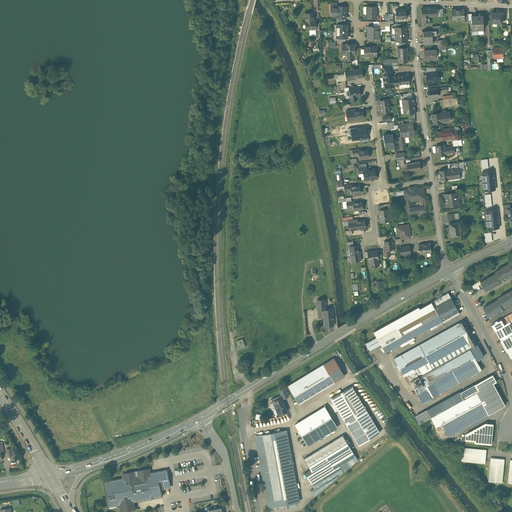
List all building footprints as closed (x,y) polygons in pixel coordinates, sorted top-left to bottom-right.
[(346,6),(337,6),(337,7),(336,13),(337,13),(337,17),(336,17),(336,18),(339,18),(345,18),(346,6)] [(376,6),(366,6),(367,7),(367,13),(366,13),(366,18),(376,18),(376,6)] [(434,9),(434,7),(421,8),(422,25),(428,24),(427,18),(429,18),(429,17),(436,16),(436,8),(434,9)] [(405,9),(396,9),(396,19),(397,19),(397,21),(402,21),(402,19),(405,18),(405,9)] [(463,11),(458,11),(458,9),(451,10),(452,20),(465,19),(465,18),(464,18),(463,14),(463,11)] [(313,13),(305,13),(305,14),(305,23),(307,23),(307,29),(315,29),(315,20),(313,20),(313,13)] [(498,15),(491,15),(491,22),(502,22),(502,14),(498,14),(498,15)] [(378,26),(367,26),(367,38),(374,38),(378,38),(378,30),(379,26),(378,26)] [(432,31),(423,31),(423,39),(423,44),(432,43),(432,42),(434,42),(434,38),(432,38),(432,31)] [(348,44),(342,44),(342,54),(342,53),(346,53),(352,53),(352,54),(352,48),(352,44),(348,44)] [(371,46),(364,46),(364,45),(363,48),(363,56),(364,56),(376,56),(376,57),(377,46),(376,46),(371,46)] [(503,48),(493,48),(493,50),(493,58),(503,57),(503,48)] [(435,50),(424,50),(424,59),(427,59),(428,62),(428,61),(436,60),(436,56),(438,56),(437,50),(436,50),(435,50)] [(407,52),(398,52),(398,59),(398,62),(407,62),(407,52)] [(383,65),(382,65),(382,68),(381,68),(384,87),(394,85),(393,76),(391,65),(383,65)] [(352,69),(345,70),(346,80),(355,79),(355,77),(362,76),(361,68),(352,70),(352,69)] [(437,72),(426,73),(427,78),(426,78),(427,83),(435,82),(439,81),(437,72)] [(408,74),(393,76),(394,85),(399,84),(405,84),(409,83),(408,74)] [(355,86),(348,87),(350,97),(351,100),(356,100),(356,96),(360,95),(359,89),(359,87),(355,88),(355,86)] [(437,88),(428,89),(429,97),(438,96),(438,93),(437,88)] [(407,98),(402,99),(403,107),(414,105),(413,98),(407,98)] [(450,98),(443,99),(444,106),(454,105),(453,98),(450,98)] [(414,105),(403,107),(404,114),(408,113),(414,113),(415,113),(414,105)] [(355,111),(355,109),(346,110),(347,116),(348,116),(349,120),(348,120),(348,121),(354,120),(354,119),(363,117),(362,110),(355,111)] [(440,113),(431,114),(432,124),(442,123),(441,121),(449,120),(448,113),(440,114),(440,113)] [(409,123),(399,124),(400,133),(400,136),(400,137),(404,136),(404,135),(405,135),(405,138),(414,136),(412,123),(409,123)] [(365,127),(357,128),(357,127),(348,128),(349,135),(351,135),(352,140),(366,138),(365,127)] [(457,130),(451,131),(451,127),(441,129),(442,131),(443,138),(452,137),(454,138),(455,138),(457,137),(457,136),(457,130)] [(442,131),(433,132),(435,141),(443,140),(443,138),(442,131)] [(392,133),(383,135),(384,138),(383,138),(384,140),(385,146),(394,145),(392,133)] [(400,136),(397,137),(399,149),(406,148),(404,138),(405,138),(405,135),(404,135),(404,136),(400,137),(400,136)] [(444,145),(435,146),(437,156),(445,155),(445,154),(444,147),(444,145)] [(361,149),(349,150),(350,156),(359,155),(359,159),(369,157),(368,149),(361,150),(361,149)] [(403,152),(395,153),(396,160),(404,159),(403,152)] [(419,161),(406,163),(407,172),(421,170),(419,161)] [(367,170),(363,170),(363,173),(364,179),(376,178),(375,169),(367,170)] [(448,169),(439,170),(439,174),(439,176),(440,180),(449,179),(448,174),(448,169)] [(493,171),(482,172),(483,191),(495,189),(493,171)] [(353,184),(344,186),(344,191),(351,191),(351,194),(361,193),(360,185),(353,186),(353,184)] [(404,190),(404,194),(407,214),(426,211),(423,187),(404,190)] [(444,194),(445,206),(459,204),(458,192),(455,192),(444,194)] [(355,201),(346,202),(347,211),(363,209),(362,201),(355,202),(355,201)] [(511,207),(511,208),(503,210),(504,215),(508,214),(510,225),(511,225),(511,207)] [(387,209),(378,210),(380,222),(380,221),(388,220),(389,221),(387,209)] [(497,209),(485,211),(487,229),(499,228),(497,209)] [(461,221),(455,222),(454,213),(447,214),(449,226),(447,227),(447,228),(447,229),(448,230),(447,231),(448,231),(448,233),(450,232),(450,236),(454,235),(456,237),(457,235),(460,235),(459,226),(461,226),(461,221)] [(357,219),(353,220),(348,221),(349,230),(352,230),(356,229),(365,228),(364,220),(358,221),(357,219)] [(408,224),(396,226),(397,232),(399,231),(400,238),(401,238),(410,237),(408,224)] [(387,240),(384,241),(385,248),(383,248),(385,257),(390,256),(389,250),(393,249),(392,240),(387,240)] [(430,243),(418,244),(419,253),(431,252),(430,243)] [(353,245),(349,246),(350,250),(347,251),(347,256),(350,255),(351,261),(361,260),(360,251),(358,251),(357,245),(353,245)] [(409,246),(399,247),(400,254),(410,253),(409,246)] [(376,250),(367,252),(368,252),(369,260),(368,260),(369,267),(371,266),(371,267),(372,267),(372,266),(379,265),(378,258),(378,259),(377,256),(376,250)] [(510,263),(495,272),(495,273),(500,281),(511,273),(511,266),(510,263)] [(495,273),(480,281),(482,286),(485,290),(489,288),(489,287),(492,285),(492,286),(497,284),(496,283),(500,281),(500,282),(500,281),(495,273)] [(480,281),(472,285),(475,290),(482,286),(480,281)] [(511,289),(498,298),(498,299),(503,307),(511,301),(511,289)] [(434,307),(451,298),(448,292),(431,302),(434,307)] [(397,328),(396,326),(377,337),(381,344),(385,352),(400,344),(413,337),(441,321),(442,324),(460,314),(451,298),(434,307),(397,328)] [(324,299),(316,300),(317,301),(316,302),(316,304),(317,305),(317,310),(322,309),(323,318),(322,309),(325,309),(324,299)] [(498,299),(483,308),(488,317),(504,308),(503,307),(498,299)] [(396,326),(397,328),(434,307),(431,302),(419,308),(418,306),(373,332),(376,337),(377,337),(396,326)] [(325,309),(322,309),(323,318),(324,326),(334,325),(332,308),(325,309)] [(511,313),(502,319),(505,324),(510,321),(511,325),(511,313)] [(502,319),(492,324),(495,330),(496,329),(505,324),(502,319)] [(463,320),(424,342),(437,366),(469,348),(476,344),(463,320)] [(511,325),(510,321),(505,324),(496,329),(502,340),(511,335),(511,334),(511,325)] [(511,335),(502,340),(501,341),(507,351),(511,348),(511,335)] [(369,350),(381,344),(377,337),(376,337),(365,343),(369,350)] [(413,337),(400,344),(401,347),(414,340),(413,337)] [(242,339),(236,341),(238,346),(237,347),(238,349),(245,347),(242,339)] [(437,366),(424,342),(394,359),(404,376),(406,375),(415,370),(418,376),(410,381),(417,393),(425,388),(431,398),(482,370),(469,348),(437,366)] [(334,358),(288,386),(299,403),(344,375),(334,358)] [(415,370),(406,375),(410,381),(418,376),(415,370)] [(475,384),(479,390),(476,392),(488,414),(504,405),(492,383),(495,381),(491,375),(475,384)] [(475,384),(460,392),(464,399),(476,392),(479,390),(475,384)] [(379,432),(351,386),(331,398),(359,444),(379,432)] [(431,398),(425,388),(417,393),(421,401),(424,402),(431,398)] [(284,396),(282,390),(279,391),(282,398),(288,396),(288,394),(284,396)] [(460,392),(426,411),(430,417),(436,414),(464,399),(460,392)] [(464,399),(436,414),(445,430),(448,436),(488,414),(476,392),(464,399)] [(282,398),(273,402),(276,409),(278,408),(279,413),(278,413),(278,414),(287,410),(284,402),(283,403),(281,399),(282,399),(282,398)] [(325,406),(295,424),(307,445),(319,438),(324,435),(337,427),(325,406)] [(426,411),(415,417),(419,423),(430,417),(426,411)] [(491,444),(492,424),(485,423),(465,434),(465,440),(475,441),(475,443),(491,444)] [(286,430),(256,436),(269,507),(278,506),(294,503),(299,502),(294,474),(286,430)] [(342,435),(304,458),(310,469),(304,473),(310,483),(347,461),(355,456),(342,435)] [(13,444),(10,444),(11,448),(6,449),(8,456),(15,455),(13,444)] [(486,450),(462,448),(461,461),(485,463),(486,450)] [(355,456),(347,461),(350,466),(357,460),(355,456)] [(504,459),(491,458),(488,482),(502,483),(504,459)] [(347,461),(310,483),(314,488),(310,490),(314,496),(343,472),(342,471),(350,466),(347,461)] [(142,470),(136,472),(136,471),(135,472),(129,473),(128,473),(122,474),(123,478),(120,479),(120,478),(120,479),(116,480),(116,479),(115,479),(115,480),(111,481),(111,480),(110,480),(110,481),(104,482),(103,482),(108,507),(119,505),(120,511),(135,509),(133,502),(161,496),(160,489),(167,488),(167,487),(170,487),(166,470),(164,470),(154,472),(150,473),(149,469),(143,470),(142,470)]
